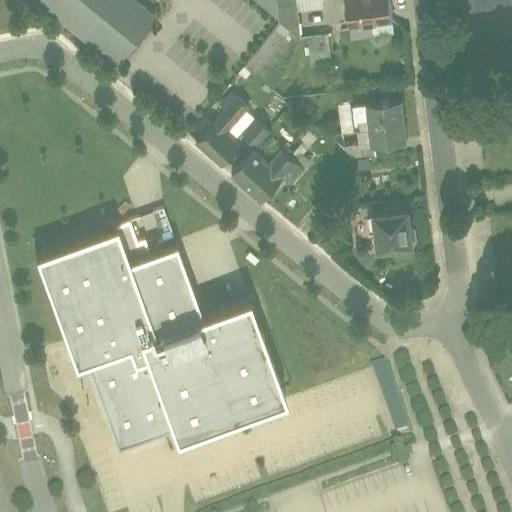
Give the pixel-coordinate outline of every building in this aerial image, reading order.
[(135,0),(38,0),(116,62),(154,15),(135,0)] [(351,0),(353,22),(396,18),(394,0),(351,0)] [(511,0),(449,0),(451,14),(511,6),(511,0)] [(281,20),(245,65),(264,80),(300,35),(281,20)] [(324,32),(307,33),(309,64),(326,63),(324,32)] [(192,136),(261,200),(296,162),(269,136),(273,132),(231,93),(192,136)] [(405,139),(400,97),(367,101),(371,143),(405,139)] [(414,244),(409,204),(370,210),(375,249),(414,244)] [(169,421),(175,439),(290,398),(251,290),(202,308),(177,240),(144,251),(130,214),(32,250),(74,367),(85,363),(113,441),(169,421)] [(391,435),(405,431),(387,361),(373,365),(391,435)]
